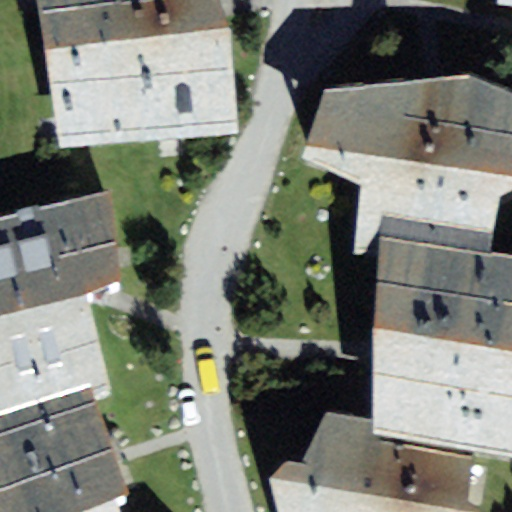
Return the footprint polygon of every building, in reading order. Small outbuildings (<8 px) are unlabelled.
[(43,0),(41,1),(51,22),(64,155),(234,145),(230,56),(209,0),(43,0)] [(303,155),(362,183),(355,251),(382,253),(383,237),(490,251),(500,196),(511,189),(511,88),(470,70),(434,74),(328,87),(303,155)] [(117,196),(0,223),(0,416),(87,395),(113,389),(90,293),(105,290),(127,284),(117,196)] [(374,415),(376,435),(475,451),(511,456),(511,253),(490,251),(383,237),(382,253),(377,354),(374,415)] [(87,395),(0,416),(0,511),(120,511),(117,502),(129,495),(112,456),(87,395)] [(271,478),(278,511),(484,511),(470,502),(475,451),(376,435),(374,415),(329,409),(271,478)]
